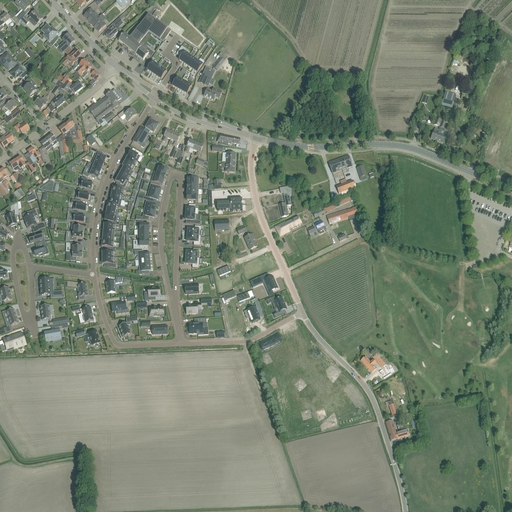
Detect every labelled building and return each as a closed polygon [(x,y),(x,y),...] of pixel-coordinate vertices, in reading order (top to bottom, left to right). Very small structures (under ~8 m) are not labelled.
[(30,7),(25,2),(25,1),(26,1),(26,0),(19,0),(16,4),(22,10),(15,17),(20,22),(21,20),(25,17),(25,16),(23,14),(24,13),(30,7)] [(99,17),(92,9),(84,16),(91,24),(99,17)] [(37,24),(43,19),(35,12),(30,17),(32,19),(37,24)] [(6,14),(1,18),(5,24),(7,26),(12,22),(10,20),(11,20),(6,14)] [(171,31),(152,17),(149,15),(139,27),(130,38),(124,34),(122,37),(119,40),(127,47),(136,54),(141,48),(147,41),(152,34),(163,42),(171,31)] [(15,17),(14,16),(11,19),(16,25),(20,22),(15,17)] [(26,25),(32,19),(30,17),(27,19),(25,17),(21,20),(26,25)] [(106,26),(99,17),(91,24),(99,33),(106,26)] [(118,24),(122,21),(119,18),(108,29),(110,31),(106,35),(107,36),(109,39),(109,38),(111,40),(118,33),(121,30),(119,28),(120,26),(118,24)] [(51,30),(47,27),(42,32),(48,38),(46,39),(48,41),(46,44),(45,44),(51,48),(56,43),(55,43),(52,40),(58,34),(52,29),(51,30)] [(64,42),(58,48),(63,54),(64,52),(68,56),(72,50),(69,47),(76,41),(69,34),(62,40),(64,42)] [(143,61),(144,59),(147,61),(154,53),(148,48),(146,51),(141,48),(136,54),(143,61)] [(9,56),(11,53),(7,49),(8,49),(7,49),(5,51),(2,54),(4,57),(3,58),(0,60),(0,61),(4,66),(12,59),(9,56)] [(77,58),(80,56),(81,55),(79,53),(79,52),(78,51),(77,51),(76,50),(70,56),(69,56),(64,61),(62,64),(64,66),(68,62),(72,66),(78,59),(77,58)] [(184,63),(189,55),(184,52),(179,60),(184,63)] [(194,59),(189,55),(184,63),(188,67),(194,59)] [(213,67),(217,70),(224,61),(220,57),(213,67)] [(19,68),(22,66),(21,66),(18,62),(15,63),(12,59),(4,66),(9,71),(12,69),(13,68),(15,70),(15,71),(19,68)] [(194,59),(188,67),(193,70),(198,62),(194,59)] [(83,69),(88,63),(84,60),(79,65),(78,65),(74,70),(76,72),(75,72),(76,73),(74,75),(78,79),(80,77),(78,74),(83,69)] [(152,62),(147,70),(152,73),(157,65),(152,62)] [(198,62),(193,70),(197,73),(203,65),(198,62)] [(92,67),(88,63),(83,69),(78,74),(80,77),(83,79),(88,74),(87,73),(92,67)] [(156,76),(162,68),(157,65),(152,73),(156,76)] [(206,67),(199,83),(208,87),(215,71),(206,67)] [(22,71),(19,68),(15,71),(11,74),(16,80),(19,77),(20,76),(22,78),(23,79),(29,74),(28,74),(26,71),(25,70),(22,71)] [(166,72),(162,68),(156,76),(161,80),(166,72)] [(91,77),(95,81),(100,76),(94,71),(91,74),(93,76),(91,77)] [(67,82),(70,77),(66,74),(63,77),(60,75),(57,80),(64,85),(66,83),(67,81),(67,82)] [(173,85),(172,86),(177,89),(182,81),(177,78),(176,79),(174,77),(170,84),(173,85)] [(36,98),(40,92),(38,89),(36,91),(34,88),(36,86),(30,78),(24,83),(27,86),(23,89),(30,97),(30,96),(31,97),(33,95),(33,96),(34,95),(36,98)] [(64,85),(57,80),(55,78),(52,83),(58,87),(53,94),(56,96),(61,89),(64,85)] [(187,83),(182,81),(177,89),(182,92),(187,83)] [(71,87),(66,83),(64,85),(61,89),(66,93),(71,87)] [(78,92),(83,88),(78,83),(71,89),(75,94),(76,94),(78,92)] [(187,83),(182,92),(187,94),(191,86),(187,83)] [(204,97),(214,101),(216,98),(219,99),(222,92),(216,90),(214,88),(212,92),(207,89),(204,97)] [(121,98),(115,90),(111,92),(106,96),(107,97),(102,101),(101,100),(89,110),(102,127),(107,123),(107,122),(115,116),(112,112),(102,120),(101,119),(118,105),(116,103),(118,101),(121,98)] [(445,92),(442,106),(452,109),(456,95),(445,92)] [(35,105),(37,107),(38,106),(41,110),(46,105),(45,104),(48,102),(44,97),(41,100),(40,99),(35,103),(36,104),(35,105)] [(54,103),(57,108),(65,102),(61,97),(54,103)] [(9,104),(6,101),(0,107),(2,110),(4,108),(7,111),(8,110),(10,112),(17,107),(12,102),(9,104)] [(10,116),(13,119),(21,112),(18,109),(10,116)] [(129,121),(137,116),(132,109),(129,112),(127,109),(118,116),(120,119),(121,118),(123,121),(126,118),(128,122),(129,121)] [(141,128),(133,142),(141,147),(143,143),(150,132),(153,134),(159,125),(154,123),(154,122),(152,121),(151,121),(150,120),(144,130),(141,128)] [(70,121),(64,125),(71,135),(72,136),(76,136),(76,138),(80,138),(79,130),(75,131),(74,127),(70,121)] [(19,124),(14,128),(17,132),(20,131),(22,135),(30,129),(25,123),(20,127),(19,124)] [(71,135),(64,125),(59,130),(66,139),(72,138),(72,136),(71,135)] [(431,139),(437,141),(438,137),(439,138),(441,134),(442,131),(435,128),(431,139)] [(15,140),(11,135),(13,133),(11,132),(8,130),(6,132),(8,134),(4,137),(9,144),(10,144),(12,143),(12,142),(15,140)] [(167,139),(171,140),(174,133),(167,130),(164,137),(162,141),(166,142),(167,139)] [(438,137),(437,141),(444,144),(444,142),(448,143),(452,135),(442,131),(441,134),(439,138),(438,137)] [(174,133),(171,140),(174,142),(172,145),(175,147),(177,143),(180,136),(174,133)] [(219,145),(227,146),(227,144),(231,145),(232,143),(236,144),(239,145),(240,139),(219,134),(218,142),(220,142),(219,145)] [(52,135),(46,139),(52,147),(55,145),(58,143),(56,140),(52,135)] [(91,136),(86,139),(91,146),(96,142),(91,136)] [(9,144),(4,137),(0,139),(0,143),(4,148),(9,144)] [(46,139),(41,144),(43,147),(46,150),(47,152),(52,147),(46,139)] [(155,148),(158,150),(161,143),(158,141),(155,139),(153,144),(156,145),(155,148)] [(192,154),(194,150),(196,143),(190,140),(187,148),(185,152),(188,153),(189,152),(192,154)] [(196,143),(194,150),(197,152),(195,156),(199,157),(200,153),(203,146),(196,143)] [(41,156),(38,152),(36,153),(33,148),(27,152),(31,157),(34,156),(38,162),(41,160),(39,157),(41,156)] [(177,163),(181,151),(178,150),(174,148),(170,157),(174,159),(174,158),(178,159),(177,163)] [(104,163),(107,158),(106,158),(102,156),(103,153),(97,151),(94,159),(104,163)] [(138,162),(140,157),(131,151),(128,156),(138,162)] [(227,153),(226,163),(235,163),(235,153),(227,153)] [(135,167),(138,162),(128,156),(125,161),(135,167)] [(329,163),(330,168),(332,173),(352,167),(349,156),(329,163)] [(26,166),(24,163),(24,162),(20,157),(17,159),(16,158),(15,160),(15,161),(20,169),(24,166),(24,167),(26,166)] [(196,164),(202,167),(205,161),(198,158),(196,164)] [(102,168),(104,163),(94,159),(92,164),(102,168)] [(20,169),(15,161),(14,161),(13,160),(12,162),(12,163),(9,165),(13,170),(14,171),(15,171),(16,171),(17,171),(18,170),(21,174),(23,172),(20,169)] [(135,167),(125,161),(122,166),(133,172),(134,172),(132,171),(135,167)] [(34,171),(30,165),(29,163),(26,165),(31,173),(34,171)] [(235,163),(226,163),(225,172),(234,173),(235,163)] [(102,168),(92,164),(89,169),(100,174),(102,168)] [(133,172),(122,166),(123,166),(121,169),(122,169),(121,172),(131,177),(133,172)] [(363,167),(357,169),(360,178),(366,176),(363,167)] [(4,168),(0,170),(0,175),(4,181),(8,178),(7,177),(9,176),(4,168)] [(100,174),(89,169),(87,175),(97,179),(98,177),(99,177),(100,174)] [(131,177),(121,172),(120,174),(118,176),(128,182),(131,177)] [(155,172),(153,177),(158,178),(164,180),(165,175),(157,172),(155,172)] [(13,176),(19,184),(22,181),(16,174),(13,176)] [(124,189),(128,182),(118,176),(117,179),(115,182),(116,182),(120,184),(118,187),(124,189)] [(151,182),(162,185),(164,180),(158,178),(153,177),(151,182)] [(93,185),(87,183),(87,179),(82,178),(79,187),(92,191),(93,185)] [(336,187),(339,194),(355,188),(354,184),(352,180),(336,187)] [(41,190),(49,192),(51,182),(50,182),(41,189),(41,190)] [(150,187),(149,192),(154,194),(159,195),(161,190),(156,188),(157,185),(156,185),(151,183),(150,187)] [(287,193),(283,194),(284,197),(285,200),(285,203),(285,204),(286,207),(287,207),(291,206),(290,196),(292,196),(292,186),(285,187),(287,193)] [(123,196),(124,190),(113,188),(112,190),(112,193),(123,196)] [(14,194),(19,201),(25,196),(20,189),(14,194)] [(89,202),(90,195),(83,194),(84,190),(78,189),(76,198),(89,202)] [(144,197),(143,200),(146,201),(152,202),(153,199),(158,201),(159,195),(154,194),(149,192),(147,197),(144,197)] [(232,201),(218,201),(219,211),(232,210),(232,212),(244,211),(243,198),(232,198),(232,201)] [(120,206),(122,201),(111,199),(110,201),(109,201),(108,204),(121,207),(120,206)] [(87,206),(80,205),(81,201),(72,200),(71,203),(74,203),(73,210),(86,212),(87,206)] [(146,201),(144,210),(155,212),(156,206),(151,205),(152,202),(146,201)] [(338,201),(324,208),(326,213),(340,206),(338,201)] [(284,204),(279,205),(282,218),(287,217),(289,216),(288,213),(287,210),(287,207),(286,207),(285,204),(284,204)] [(326,213),(324,208),(313,214),(315,218),(326,213)] [(154,218),(155,212),(144,210),(143,216),(154,218)] [(327,217),(329,225),(348,219),(346,210),(327,217)] [(85,217),(78,216),(78,213),(73,212),(71,221),(84,223),(85,217)] [(17,224),(14,214),(6,217),(9,227),(11,226),(11,227),(15,226),(15,225),(17,224)] [(186,214),(185,220),(190,221),(189,224),(200,225),(201,221),(197,221),(197,215),(195,215),(186,214)] [(115,223),(117,217),(106,215),(104,221),(115,223)] [(26,230),(39,225),(36,217),(32,219),(32,216),(22,220),(26,230)] [(285,223),(275,227),(280,237),(289,232),(289,231),(302,225),(298,217),(285,223)] [(215,221),(215,231),(229,230),(229,221),(215,221)] [(327,231),(322,221),(315,225),(320,234),(327,231)] [(143,225),(143,222),(137,222),(137,230),(145,230),(149,230),(149,225),(143,225)] [(84,228),(77,227),(78,224),(72,223),(71,232),(83,233),(84,228)] [(187,236),(200,236),(200,231),(201,231),(201,227),(195,227),(195,230),(188,229),(188,231),(187,231),(187,236)] [(237,230),(239,235),(247,232),(245,227),(237,230)] [(10,234),(6,232),(6,231),(3,230),(0,228),(0,237),(6,240),(10,234)] [(45,243),(42,232),(28,237),(31,244),(36,242),(37,245),(45,243)] [(83,239),(83,233),(71,232),(70,241),(76,242),(76,238),(83,239)] [(244,238),(250,250),(258,247),(252,235),(244,238)] [(200,236),(187,236),(187,240),(187,242),(194,242),(194,246),(200,246),(201,236),(200,236)] [(137,247),(134,247),(134,250),(142,250),(142,247),(149,246),(149,241),(137,241),(137,247)] [(48,250),(45,243),(37,245),(38,249),(33,250),(33,252),(34,256),(35,255),(35,257),(40,255),(40,257),(46,255),(45,251),(48,250)] [(76,247),(76,244),(70,244),(70,252),(82,252),(82,247),(76,247)] [(113,258),(113,253),(116,253),(116,250),(108,249),(108,252),(102,252),(102,258),(113,258)] [(186,254),(186,253),(185,258),(189,258),(199,259),(200,250),(193,249),(193,252),(186,252),(186,254)] [(134,251),(135,256),(138,255),(138,261),(144,260),(149,260),(149,254),(144,255),(143,251),(134,251)] [(82,252),(70,252),(70,261),(76,261),(76,258),(83,258),(82,252)] [(114,264),(113,258),(102,258),(102,259),(101,259),(101,262),(102,262),(102,263),(102,265),(104,265),(104,264),(110,264),(110,268),(116,269),(116,264),(114,264)] [(192,265),(192,268),(199,268),(199,259),(189,258),(185,258),(185,263),(186,263),(186,264),(192,265)] [(228,266),(217,271),(220,277),(230,272),(229,269),(228,266)] [(235,283),(241,281),(237,269),(231,272),(235,283)] [(268,274),(250,281),(252,288),(263,283),(267,292),(269,292),(271,291),(277,288),(276,289),(274,283),(275,283),(274,281),(273,279),(273,277),(269,279),(267,274),(268,274)] [(115,293),(114,284),(122,283),(123,279),(116,277),(115,280),(113,281),(113,282),(106,283),(107,294),(115,293)] [(54,286),(53,280),(50,280),(50,279),(46,279),(46,278),(41,278),(41,280),(40,280),(40,286),(41,289),(40,289),(41,296),(52,295),(52,299),(51,299),(64,298),(64,294),(63,294),(62,291),(50,292),(50,287),(51,287),(51,286),(54,286)] [(79,285),(79,284),(72,283),(72,288),(78,288),(79,297),(88,296),(87,284),(79,285)] [(199,285),(185,286),(185,294),(199,293),(199,285)] [(3,302),(12,300),(9,288),(0,290),(0,289),(0,292),(1,293),(3,302)] [(144,296),(144,301),(149,301),(149,297),(155,297),(155,295),(160,295),(159,288),(148,289),(149,296),(144,296)] [(224,298),(222,299),(224,304),(228,302),(227,300),(236,296),(234,291),(222,296),(224,298)] [(249,292),(237,297),(239,302),(251,298),(249,292)] [(274,297),(265,301),(266,302),(268,304),(272,303),(274,301),(279,312),(276,313),(273,315),(275,319),(281,316),(280,312),(284,310),(287,309),(282,298),(276,300),(275,298),(274,297)] [(111,304),(113,312),(121,311),(121,314),(126,313),(125,310),(126,310),(125,302),(111,304)] [(255,308),(247,311),(252,324),(260,320),(258,313),(261,312),(258,302),(254,304),(255,308)] [(201,309),(201,305),(186,306),(187,315),(198,314),(197,309),(201,309)] [(43,321),(51,320),(50,306),(41,307),(41,308),(41,312),(42,312),(43,321)] [(266,317),(272,315),(268,306),(263,309),(266,317)] [(94,321),(92,313),(91,307),(82,310),(85,323),(94,321)] [(149,308),(149,314),(153,313),(153,317),(164,316),(163,307),(149,308)] [(19,324),(14,309),(6,312),(11,326),(19,324)] [(242,313),(229,317),(233,330),(240,328),(238,321),(244,319),(242,313)] [(133,318),(126,319),(127,324),(119,327),(123,338),(132,335),(128,326),(130,325),(130,322),(133,322),(133,318)] [(196,324),(189,324),(190,334),(203,333),(203,328),(207,327),(206,318),(196,319),(196,324)] [(225,331),(224,321),(217,322),(216,318),(207,320),(208,326),(217,325),(218,331),(225,331)] [(62,324),(62,325),(62,324),(63,326),(54,327),(55,331),(44,333),(46,340),(61,338),(59,330),(69,328),(68,323),(62,324)] [(168,335),(167,326),(152,327),(153,335),(168,335)] [(101,343),(96,331),(88,334),(90,341),(90,342),(91,345),(92,345),(92,346),(101,343)] [(4,341),(0,342),(0,344),(0,345),(1,347),(3,352),(7,350),(13,348),(13,349),(26,345),(24,339),(23,339),(21,334),(12,337),(12,338),(4,341)] [(376,355),(373,358),(382,368),(385,365),(376,355)] [(365,357),(361,361),(366,366),(372,373),(376,370),(377,369),(374,366),(376,363),(373,360),(370,362),(365,357)] [(393,364),(381,371),(386,378),(397,371),(393,364)] [(401,419),(407,417),(404,410),(398,413),(401,419)] [(386,422),(391,441),(397,439),(395,434),(396,433),(394,427),(392,421),(386,422)] [(396,433),(395,434),(397,439),(409,436),(407,430),(396,433)]
